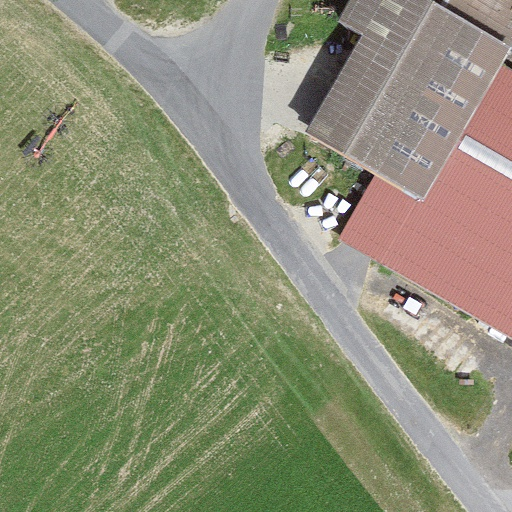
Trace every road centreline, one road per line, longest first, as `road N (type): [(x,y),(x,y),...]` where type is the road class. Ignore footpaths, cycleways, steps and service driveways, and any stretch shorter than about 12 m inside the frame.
road 1 (unclassified): [(74,0),(139,54),(491,511)]
road 2 (unknown): [(259,0),(181,109)]
